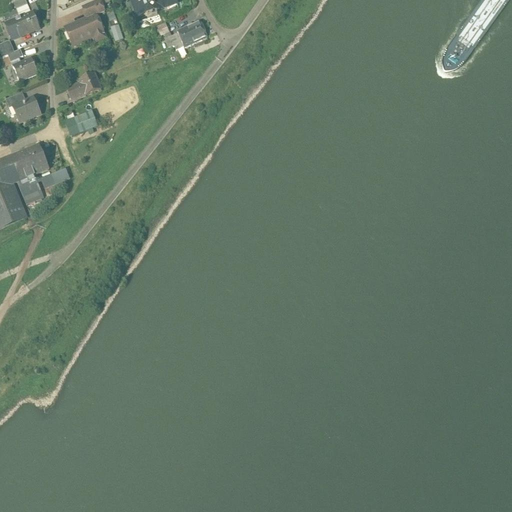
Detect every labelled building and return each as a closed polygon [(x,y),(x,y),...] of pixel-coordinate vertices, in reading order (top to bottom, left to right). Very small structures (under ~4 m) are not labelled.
[(133,0),(136,5),(134,9),(136,15),(139,17),(144,15),(147,16),(153,14),(154,11),(160,9),(162,6),(165,8),(161,0),(133,0)] [(100,1),(82,8),(87,19),(96,16),(105,13),(100,1)] [(33,14),(15,22),(21,37),(39,30),(33,14)] [(87,19),(67,28),(75,46),(95,38),(97,43),(106,39),(96,16),(87,19)] [(200,23),(177,33),(184,51),(207,40),(200,23)] [(170,36),(164,37),(168,49),(174,47),(170,36)] [(10,42),(0,45),(0,51),(3,59),(8,56),(14,54),(10,42)] [(14,54),(8,56),(11,63),(24,58),(20,51),(14,54)] [(31,61),(13,68),(19,83),(37,75),(31,61)] [(95,75),(79,82),(80,84),(86,98),(101,91),(95,75)] [(80,84),(66,90),(72,104),(86,98),(80,84)] [(22,94),(6,101),(10,110),(13,109),(13,108),(26,102),(22,94)] [(0,112),(8,110),(5,100),(0,101),(0,112)] [(26,102),(13,108),(13,109),(16,115),(15,118),(16,122),(19,123),(20,125),(40,116),(34,102),(30,103),(29,101),(26,102)] [(92,113),(75,120),(81,135),(98,128),(92,113)] [(39,147),(24,153),(34,177),(49,171),(39,147)] [(24,153),(0,162),(0,190),(13,185),(17,184),(34,177),(24,153)] [(66,171),(41,181),(45,191),(70,181),(66,171)] [(34,177),(17,184),(23,199),(41,192),(34,177)] [(13,185),(0,190),(0,230),(27,219),(13,185)] [(41,192),(23,199),(26,207),(44,200),(41,192)]
